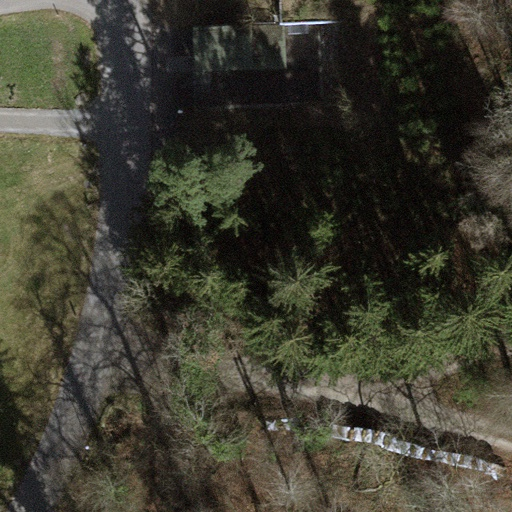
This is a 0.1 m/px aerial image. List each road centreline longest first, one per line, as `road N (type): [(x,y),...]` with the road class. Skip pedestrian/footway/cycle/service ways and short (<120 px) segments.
road 1 (unclassified): [(118,0),(123,188),(99,350),(24,511)]
road 2 (track): [(99,350),(511,433)]
road 3 (track): [(347,398),(511,343)]
